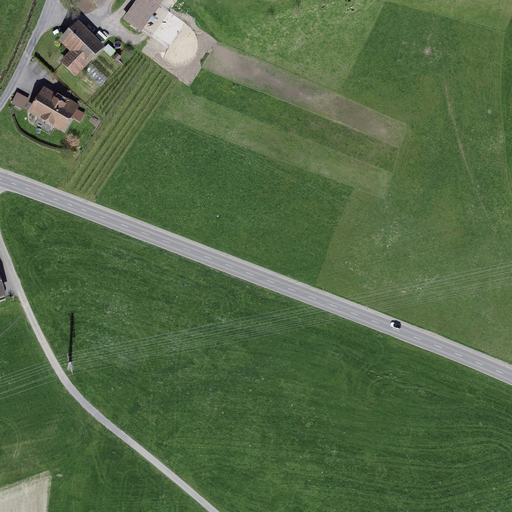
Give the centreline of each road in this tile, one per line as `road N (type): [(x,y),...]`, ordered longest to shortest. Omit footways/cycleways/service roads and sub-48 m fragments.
road 1 (secondary): [(0,178),(511,378)]
road 2 (track): [(0,242),(31,319),(75,393),(214,511)]
